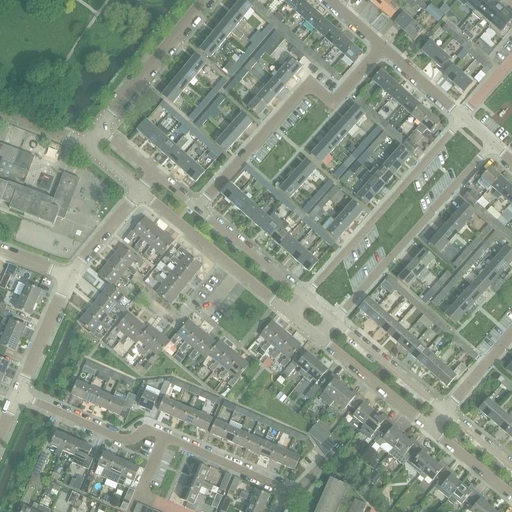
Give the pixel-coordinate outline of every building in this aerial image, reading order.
[(240,0),(233,10),(244,19),(252,8),(242,0),(240,0)] [(254,0),(251,4),(260,13),(264,8),(254,0)] [(278,10),(283,5),(279,0),(278,0),(273,5),(278,10)] [(289,0),(286,4),(296,13),(305,3),(301,0),(289,0)] [(380,11),(389,1),(388,0),(371,0),(370,2),(380,11)] [(423,12),(427,8),(418,0),(412,0),(408,5),(413,9),(416,6),(423,12)] [(457,0),(457,1),(464,7),(466,5),(474,12),(484,0),(457,0)] [(493,0),(484,0),(474,12),(472,14),(481,21),(483,20),(482,19),(496,3),(497,3),(493,0)] [(390,20),(399,10),(389,1),(380,11),(390,20)] [(305,3),(296,13),(305,21),(314,11),(305,3)] [(497,3),(496,3),(482,19),(483,20),(490,26),(504,10),(497,3)] [(432,4),(426,11),(430,15),(436,8),(432,4)] [(445,5),(439,10),(445,15),(450,9),(445,5)] [(264,8),(260,13),(270,21),(274,17),(264,8)] [(225,20),(236,29),(244,19),(233,10),(225,20)] [(511,19),(511,16),(504,10),(490,26),(488,28),(502,40),(511,31),(506,26),(511,19)] [(305,21),(315,30),(324,20),(314,11),(305,21)] [(395,24),(404,33),(413,23),(404,14),(395,24)] [(274,17),(270,21),(280,30),(284,26),(274,17)] [(244,36),(243,35),(236,29),(225,20),(216,30),(227,39),(232,34),(240,41),(243,36),(244,36)] [(324,20),(315,30),(325,39),(334,29),(324,20)] [(438,25),(442,29),(452,38),(455,34),(441,21),(438,25)] [(414,41),(421,34),(423,31),(413,23),(404,33),(414,41)] [(269,24),(262,33),(266,37),(274,28),(269,24)] [(284,26),(280,30),(290,39),(293,34),(284,26)] [(334,29),(325,39),(334,47),(343,37),(334,29)] [(208,40),(219,49),(227,39),(216,30),(208,40)] [(243,35),(244,36),(243,36),(253,44),(257,48),(266,37),(262,33),(261,34),(258,31),(252,38),(246,33),(243,35)] [(297,31),(293,34),(298,39),(302,35),(297,31)] [(266,43),(270,47),(280,35),(276,32),(266,43)] [(293,34),(290,39),(299,47),(303,43),(298,39),(293,34)] [(461,47),(465,43),(455,34),(452,38),(461,47)] [(343,37),(334,47),(344,56),(353,46),(343,37)] [(219,49),(208,40),(200,50),(211,59),(219,49)] [(421,52),(431,61),(440,51),(430,42),(421,52)] [(256,55),(260,58),(270,47),(266,43),(256,55)] [(303,43),(299,47),(309,56),(313,52),(303,43)] [(245,53),(249,57),(257,48),(253,44),(245,53)] [(475,61),(479,56),(467,45),(456,57),(461,61),(468,54),(475,61)] [(487,45),(482,50),(489,56),(494,51),(487,45)] [(344,56),(347,58),(354,65),(363,55),(353,46),(344,56)] [(300,61),(304,57),(294,47),(290,51),(300,61)] [(441,69),(450,59),(440,51),(431,61),(441,69)] [(313,52),(309,56),(319,65),(323,60),(313,52)] [(249,57),(245,53),(237,63),(241,67),(249,57)] [(187,66),(197,74),(206,64),(195,55),(187,66)] [(246,66),(251,70),(260,58),(256,55),(246,66)] [(479,56),(475,61),(483,68),(473,78),(478,83),(492,68),(479,56)] [(282,69),(293,78),(302,68),(291,59),(282,69)] [(323,60),(319,65),(328,73),(332,69),(323,60)] [(241,67),(237,63),(228,74),(232,77),(241,67)] [(189,84),(197,74),(187,66),(178,76),(189,84)] [(237,77),(245,84),(252,76),(248,73),(251,70),(246,66),(237,77)] [(444,76),(454,85),(462,75),(452,66),(444,76)] [(314,67),(310,71),(315,75),(319,71),(314,67)] [(274,78),(284,88),(293,78),(282,69),(274,78)] [(342,78),(335,71),(332,69),(328,73),(339,82),(342,78)] [(381,71),(372,81),(382,90),(391,80),(381,71)] [(462,75),(454,85),(464,93),(472,84),(462,75)] [(181,94),(189,84),(178,76),(170,86),(181,94)] [(245,84),(237,77),(227,89),(231,92),(239,83),(243,86),(245,84)] [(265,88),(276,97),(284,88),(274,78),(265,88)] [(215,89),(219,92),(227,82),(223,79),(215,89)] [(401,88),(391,80),(382,90),(392,98),(401,88)] [(181,94),(170,86),(162,96),(169,102),(172,105),(181,94)] [(257,98),(267,107),(276,97),(265,88),(260,94),(258,91),(254,95),(257,98)] [(410,97),(401,88),(392,98),(402,107),(410,97)] [(206,98),(210,102),(219,92),(215,89),(206,98)] [(354,101),(362,108),(364,110),(368,106),(366,103),(369,99),(362,93),(354,101)] [(212,106),(216,109),(225,99),(221,95),(212,106)] [(420,106),(410,97),(402,107),(411,116),(420,106)] [(198,108),(202,112),(210,102),(206,98),(198,108)] [(267,107),(257,98),(248,108),(258,117),(267,107)] [(308,99),(303,105),(302,105),(294,114),(307,126),(323,108),(317,103),(315,105),(308,99)] [(159,105),(167,112),(169,114),(173,110),(163,101),(159,105)] [(371,103),(368,106),(364,110),(374,119),(377,114),(375,112),(377,109),(371,103)] [(222,115),(216,109),(212,106),(204,115),(208,119),(210,116),(216,122),(222,115)] [(355,106),(346,116),(356,125),(365,115),(355,106)] [(430,114),(420,106),(411,116),(421,124),(430,114)] [(202,112),(198,108),(189,118),(193,122),(202,112)] [(179,123),(183,119),(173,110),(169,114),(179,123)] [(233,124),(243,133),(252,123),(242,114),(233,124)] [(377,114),(374,119),(383,128),(387,123),(377,114)] [(430,114),(421,124),(416,130),(422,135),(427,129),(431,133),(439,124),(440,123),(430,114)] [(208,119),(204,115),(195,125),(199,129),(208,119)] [(337,125),(348,135),(356,125),(346,116),(337,125)] [(189,132),(193,127),(183,119),(179,123),(189,132)] [(137,131),(147,140),(156,129),(146,120),(137,131)] [(387,123),(383,128),(393,136),(397,132),(387,123)] [(235,143),(243,133),(233,124),(224,134),(235,143)] [(439,124),(431,133),(433,135),(438,129),(441,132),(444,129),(439,124)] [(339,144),(348,135),(337,125),(329,135),(339,144)] [(369,136),(373,140),(382,130),(378,126),(369,136)] [(198,140),(202,136),(193,127),(189,132),(198,140)] [(156,148),(166,138),(156,129),(147,140),(156,148)] [(375,143),(379,146),(388,136),(384,132),(375,143)] [(397,132),(393,136),(402,145),(406,140),(397,132)] [(215,144),(218,146),(226,153),(235,143),(224,134),(215,144)] [(329,135),(320,145),(330,154),(339,144),(329,135)] [(208,149),(212,144),(202,136),(198,140),(208,149)] [(360,146),(364,150),(373,140),(369,136),(360,146)] [(156,148),(166,157),(175,146),(166,138),(156,148)] [(183,138),(175,146),(166,157),(176,166),(185,155),(180,151),(188,142),(183,138)] [(405,147),(413,154),(418,147),(408,138),(406,140),(402,145),(405,147)] [(379,146),(375,143),(366,152),(371,156),(373,153),(377,157),(383,150),(379,146)] [(0,205),(1,202),(11,205),(9,209),(24,215),(54,226),(57,217),(64,220),(67,212),(69,213),(71,209),(69,208),(66,207),(77,179),(79,180),(80,180),(63,174),(53,200),(23,188),(29,172),(35,157),(20,152),(0,144),(0,205)] [(208,149),(211,151),(207,155),(213,161),(217,157),(218,158),(222,154),(212,144),(208,149)] [(311,155),(321,164),(330,154),(320,145),(311,155)] [(351,156),(356,160),(364,150),(360,146),(351,156)] [(400,147),(392,157),(402,166),(411,156),(400,147)] [(371,156),(366,152),(358,162),(362,165),(371,156)] [(185,155),(176,166),(185,174),(195,164),(185,155)] [(343,165),(347,169),(356,160),(351,156),(343,165)] [(392,157),(383,167),(393,176),(402,166),(392,157)] [(297,170),(308,180),(317,170),(306,160),(297,170)] [(358,162),(349,171),(353,175),(362,165),(358,162)] [(195,183),(205,173),(195,164),(185,174),(195,183)] [(243,169),(251,176),(253,178),(257,174),(247,165),(243,169)] [(334,175),(338,179),(347,169),(343,165),(334,175)] [(370,173),(374,177),(385,186),(393,176),(383,167),(379,172),(374,168),(370,173)] [(488,191),(491,187),(500,177),(490,168),(481,178),(487,183),(483,186),(488,191)] [(299,189),(308,180),(297,170),(288,180),(299,189)] [(344,185),(353,175),(349,171),(340,181),(344,185)] [(263,187),(267,183),(257,174),(253,178),(263,187)] [(374,177),(366,186),(376,196),(385,186),(374,177)] [(491,187),(496,191),(492,195),(498,200),(501,196),(510,186),(500,177),(491,187)] [(290,199),(299,189),(288,180),(279,190),(290,199)] [(333,185),(329,181),(320,191),(324,195),(333,185)] [(273,196),(276,191),(267,183),(263,187),(273,196)] [(221,194),(231,203),(240,193),(230,184),(221,194)] [(367,206),(376,196),(366,186),(357,196),(367,206)] [(511,187),(510,186),(501,196),(511,204),(511,203),(511,187)] [(339,191),(339,190),(335,187),(326,196),(330,200),(331,200),(336,204),(344,195),(339,191)] [(306,195),(312,200),(311,200),(316,204),(324,195),(320,191),(317,193),(312,188),(306,195)] [(282,204),(286,200),(276,191),(273,196),(282,204)] [(463,198),(473,207),(477,203),(480,200),(470,191),(463,198)] [(231,203),(240,212),(250,201),(240,193),(231,203)] [(330,200),(326,196),(317,206),(322,210),(330,200)] [(292,213),(296,209),(286,200),(282,204),(292,213)] [(302,210),(307,214),(316,204),(311,200),(302,210)] [(250,201),(240,212),(250,221),(260,210),(250,201)] [(363,211),(356,205),(353,202),(344,212),(354,221),(363,211)] [(477,203),(473,207),(483,216),(487,212),(477,203)] [(456,214),(466,224),(475,214),(464,204),(456,214)] [(313,219),(316,216),(320,219),(325,213),(322,210),(317,206),(309,216),(313,219)] [(491,207),(487,212),(483,216),(493,225),(497,220),(500,216),(491,207)] [(302,221),(305,217),(296,209),(292,213),(302,221)] [(250,221),(260,229),(269,219),(260,210),(250,221)] [(346,231),(354,221),(344,212),(339,217),(333,211),(329,216),(335,222),(346,231)] [(447,224),(457,233),(466,224),(456,214),(447,224)] [(311,230),(315,226),(305,217),(302,221),(311,230)] [(134,235),(141,240),(142,241),(155,226),(145,218),(135,229),(134,228),(126,239),(130,242),(133,238),(132,237),(134,235)] [(269,219),(260,229),(269,238),(279,227),(269,219)] [(497,220),(493,225),(502,233),(506,229),(497,220)] [(279,247),(289,236),(284,232),(289,225),(285,221),(279,227),(269,238),(279,247)] [(337,241),(346,231),(335,222),(326,232),(337,241)] [(447,224),(438,233),(449,243),(457,233),(447,224)] [(479,235),(484,239),(492,229),(488,225),(479,235)] [(144,242),(150,247),(152,249),(164,233),(155,226),(142,241),(141,240),(135,246),(139,250),(143,246),(142,245),(144,242)] [(321,239),(325,234),(315,226),(311,230),(321,239)] [(511,233),(506,229),(502,233),(511,241),(511,233)] [(486,242),(490,246),(495,241),(500,245),(504,240),(495,232),(486,242)] [(161,257),(174,241),(164,233),(152,249),(150,247),(144,254),(149,258),(152,254),(151,253),(153,250),(161,257)] [(429,243),(437,250),(440,253),(449,243),(438,233),(429,243)] [(331,248),(335,243),(325,234),(321,239),(331,248)] [(471,245),(475,249),(484,239),(479,235),(471,245)] [(289,236),(279,247),(289,255),(298,245),(289,236)] [(477,252),(481,256),(490,246),(486,242),(477,252)] [(510,264),(511,261),(511,246),(509,244),(500,254),(510,264)] [(299,264),(308,253),(298,245),(289,255),(299,264)] [(462,255),(466,259),(475,249),(471,245),(462,255)] [(136,258),(130,252),(122,246),(114,256),(129,268),(130,266),(135,260),(138,263),(137,264),(141,267),(145,263),(137,256),(136,258)] [(179,264),(194,276),(202,266),(190,257),(191,256),(181,247),(177,251),(182,255),(182,254),(185,257),(180,263),(179,264)] [(415,260),(426,269),(435,260),(424,250),(415,260)] [(468,262),(472,266),(481,256),(477,252),(468,262)] [(309,273),(318,262),(308,253),(299,264),(309,273)] [(500,254),(491,265),(501,274),(510,264),(500,254)] [(466,259),(462,255),(453,265),(458,269),(466,259)] [(114,256),(106,265),(121,277),(122,276),(127,270),(130,272),(129,273),(134,277),(137,272),(130,266),(129,268),(114,256)] [(186,286),(194,276),(179,264),(180,263),(173,257),(172,258),(170,261),(174,264),(174,263),(178,266),(173,272),(171,274),(186,286)] [(406,269),(417,279),(426,269),(415,260),(406,269)] [(459,272),(463,276),(472,266),(468,262),(459,272)] [(164,283),(179,295),(186,286),(171,274),(173,272),(161,263),(158,267),(166,274),(167,273),(170,275),(165,281),(164,283)] [(9,265),(0,285),(0,287),(5,290),(11,277),(14,278),(18,268),(9,265)] [(98,275),(110,284),(113,287),(113,286),(119,279),(123,282),(122,283),(126,286),(130,282),(122,276),(121,277),(106,265),(98,275)] [(482,275),(492,284),(501,274),(491,265),(482,275)] [(397,279),(405,286),(408,289),(417,279),(406,269),(397,279)] [(439,281),(443,285),(452,275),(448,271),(439,281)] [(450,282),(454,286),(463,276),(459,272),(450,282)] [(164,283),(165,281),(158,275),(154,280),(158,283),(159,282),(162,285),(156,293),(171,305),(179,295),(164,283)] [(482,275),(473,285),(483,294),(492,284),(482,275)] [(385,280),(392,287),(395,289),(398,285),(388,276),(385,280)] [(443,285),(439,281),(430,291),(434,294),(443,285)] [(441,293),(445,297),(454,286),(450,282),(441,293)] [(123,313),(127,309),(122,305),(122,306),(118,304),(125,296),(113,286),(113,287),(110,284),(101,295),(116,307),(123,313)] [(22,294),(21,297),(35,304),(41,292),(26,285),(26,286),(24,291),(22,294)] [(404,298),(408,293),(398,285),(395,289),(404,298)] [(473,285),(463,295),(474,304),(483,294),(473,285)] [(434,294),(430,291),(421,301),(425,304),(434,294)] [(414,306),(418,302),(408,293),(404,298),(414,306)] [(445,297),(441,293),(431,303),(436,307),(445,297)] [(115,322),(119,318),(115,315),(114,316),(111,313),(116,307),(101,295),(94,304),(108,316),(115,322)] [(454,305),(465,314),(474,304),(463,295),(454,305)] [(21,297),(16,310),(30,316),(35,304),(21,297)] [(378,308),(376,305),(368,299),(359,309),(369,318),(378,308)] [(424,315),(428,311),(418,302),(414,306),(424,315)] [(108,331),(111,327),(107,324),(106,325),(103,322),(108,316),(94,304),(86,313),(101,325),(108,331)] [(465,314),(454,305),(445,315),(455,325),(465,314)] [(369,318),(379,327),(388,316),(378,308),(369,318)] [(14,316),(4,311),(0,309),(0,316),(4,319),(2,324),(8,327),(5,333),(20,340),(25,327),(11,321),(14,316)] [(433,324),(437,319),(428,311),(424,315),(433,324)] [(96,331),(101,325),(86,313),(79,322),(87,329),(90,332),(100,341),(104,336),(99,333),(99,334),(96,331)] [(126,336),(138,322),(129,314),(117,328),(115,327),(109,335),(113,338),(117,333),(116,333),(118,330),(125,335),(126,336)] [(388,316),(379,327),(388,335),(398,325),(388,316)] [(438,336),(442,332),(443,332),(447,328),(443,324),(437,319),(433,324),(437,327),(433,332),(438,336)] [(179,337),(185,343),(186,344),(198,329),(189,321),(177,335),(176,334),(170,342),(174,346),(177,341),(176,340),(179,337)] [(138,342),(148,329),(138,322),(126,336),(125,335),(119,342),(123,346),(126,341),(128,337),(136,344),(138,342)] [(258,354),(261,356),(282,330),(272,322),(260,336),(268,343),(266,346),(265,345),(258,354)] [(398,325),(388,335),(398,344),(407,333),(398,325)] [(149,350),(161,335),(150,326),(148,329),(138,342),(146,348),(143,351),(142,350),(139,354),(143,357),(149,350)] [(453,341),(457,336),(447,328),(443,332),(453,341)] [(188,345),(194,350),(196,351),(208,336),(198,329),(186,344),(185,343),(179,350),(183,353),(187,348),(186,348),(188,345)] [(271,357),(273,359),(291,337),(282,330),(261,356),(262,357),(272,346),(278,350),(275,354),(274,353),(271,357)] [(0,345),(14,352),(20,340),(5,333),(2,340),(0,338),(0,345)] [(398,344),(408,353),(417,342),(407,333),(398,344)] [(158,356),(163,350),(168,344),(170,342),(161,335),(149,350),(155,355),(153,358),(152,357),(148,362),(153,365),(159,357),(158,356)] [(198,352),(206,358),(206,359),(208,356),(217,344),(208,336),(196,351),(194,350),(189,357),(193,361),(196,356),(195,356),(198,352)] [(462,350),(466,345),(457,336),(453,341),(462,350)] [(285,369),(284,368),(290,360),(289,359),(301,345),(291,337),(273,359),(275,360),(281,354),(287,359),(285,361),(284,361),(281,365),(278,368),(277,367),(273,372),(278,377),(285,369)] [(220,341),(217,344),(208,356),(215,362),(213,365),(212,364),(209,368),(213,372),(219,365),(218,364),(230,350),(220,341)] [(168,344),(163,350),(167,353),(172,347),(174,346),(170,342),(168,344)] [(417,342),(408,353),(417,361),(427,351),(417,342)] [(474,360),(478,356),(466,345),(462,350),(474,360)] [(218,364),(219,365),(225,370),(223,373),(222,372),(219,376),(223,380),(229,372),(228,372),(240,357),(230,350),(218,364)] [(417,361),(427,370),(436,359),(427,351),(417,361)] [(178,353),(173,358),(177,361),(179,363),(180,364),(184,358),(178,353)] [(298,373),(304,377),(317,362),(307,354),(297,366),(301,369),(298,373)] [(249,365),(240,357),(228,372),(229,372),(235,378),(232,381),(231,380),(228,384),(232,387),(240,377),(239,376),(249,365)] [(9,363),(0,359),(0,373),(4,376),(9,363)] [(269,359),(264,365),(268,369),(273,363),(269,359)] [(427,370),(437,379),(446,368),(436,359),(427,370)] [(84,366),(93,370),(96,371),(99,366),(87,361),(84,366)] [(318,382),(321,378),(327,370),(317,362),(304,377),(310,382),(313,378),(318,382)] [(285,380),(295,368),(290,364),(280,376),(285,380)] [(458,379),(467,369),(461,364),(452,374),(446,368),(437,379),(447,387),(456,377),(458,379)] [(99,366),(96,371),(108,376),(110,371),(99,366)] [(110,371),(108,376),(120,382),(122,376),(110,371)] [(334,401),(344,389),(338,383),(341,380),(332,373),(323,385),(327,389),(324,393),(334,401)] [(122,376),(120,382),(132,387),(134,382),(122,376)] [(182,390),(184,384),(172,379),(170,383),(170,384),(182,390)] [(501,384),(509,391),(511,393),(511,392),(511,385),(505,380),(501,384)] [(170,384),(170,383),(165,381),(158,396),(164,398),(170,384)] [(77,382),(71,395),(84,401),(89,388),(77,382)] [(184,384),(182,390),(194,395),(196,389),(184,384)] [(310,400),(320,388),(315,384),(305,396),(310,400)] [(95,406),(101,393),(89,388),(84,401),(95,406)] [(196,389),(194,395),(206,400),(208,394),(196,389)] [(348,406),(352,409),(362,398),(353,391),(351,394),(344,389),(334,401),(344,409),(348,406)] [(152,412),(158,398),(145,392),(140,390),(134,403),(140,405),(139,407),(152,412)] [(289,403),(293,396),(282,390),(278,397),(289,403)] [(116,392),(113,398),(107,411),(120,417),(122,412),(126,413),(127,409),(131,410),(137,397),(129,394),(127,397),(116,392)] [(95,406),(107,411),(113,398),(101,393),(95,406)] [(208,394),(206,400),(218,405),(220,400),(208,394)] [(353,416),(363,425),(374,413),(367,407),(370,404),(362,398),(352,409),(356,413),(353,416)] [(164,399),(163,402),(159,412),(171,417),(176,404),(164,399)] [(479,410),(489,419),(498,408),(488,400),(479,410)] [(234,412),(236,407),(224,401),(222,407),(234,412)] [(176,404),(171,417),(183,422),(188,409),(176,404)] [(236,407),(234,412),(246,417),(248,412),(236,407)] [(489,419),(499,428),(508,417),(498,408),(489,419)] [(183,422),(195,427),(200,415),(188,409),(183,422)] [(248,412),(246,417),(258,422),(260,417),(248,412)] [(369,439),(374,433),(377,429),(381,433),(391,421),(382,415),(380,418),(374,413),(363,425),(364,426),(360,431),(369,439)] [(195,427),(207,433),(212,420),(200,415),(195,427)] [(260,417),(258,422),(270,428),(272,422),(260,417)] [(511,420),(508,417),(499,428),(508,436),(511,432),(511,420)] [(210,434),(222,440),(228,427),(216,421),(210,434)] [(382,445),(387,444),(393,449),(403,436),(397,431),(399,428),(391,421),(381,433),(374,442),(380,447),(382,445)] [(272,422),(270,428),(282,433),(284,427),(272,422)] [(313,427),(308,433),(308,434),(311,436),(319,448),(327,438),(330,435),(316,423),(313,427)] [(222,440),(234,445),(240,432),(228,427),(222,440)] [(284,427),(282,433),(294,438),(296,433),(284,427)] [(51,446),(57,449),(54,454),(60,457),(62,451),(68,437),(57,432),(51,446)] [(240,432),(234,445),(246,450),(252,437),(240,432)] [(294,438),(306,443),(308,438),(296,433),(294,438)] [(403,436),(393,449),(389,454),(403,466),(405,463),(420,445),(412,439),(409,442),(403,436)] [(68,437),(62,451),(74,456),(80,443),(68,437)] [(252,437),(246,450),(258,455),(264,442),(252,437)] [(258,455),(270,460),(276,447),(264,442),(258,455)] [(80,443),(74,456),(71,462),(88,470),(93,459),(88,457),(92,448),(80,443)] [(405,463),(420,475),(432,460),(426,455),(428,452),(420,445),(405,463)] [(282,466),(287,453),(276,447),(270,460),(282,466)] [(98,467),(104,470),(101,477),(106,479),(116,458),(104,453),(98,467)] [(294,471),(300,458),(287,453),(282,466),(294,471)] [(42,454),(33,473),(39,475),(47,456),(42,454)] [(106,479),(117,484),(118,484),(127,463),(116,458),(106,479)] [(424,480),(427,477),(432,481),(435,477),(440,481),(449,469),(441,462),(438,466),(432,460),(420,475),(419,476),(424,480)] [(123,486),(126,479),(133,482),(139,469),(127,463),(118,484),(123,486)] [(190,476),(204,482),(209,470),(195,464),(190,476)] [(449,500),(461,484),(455,479),(458,476),(449,469),(440,481),(434,488),(449,500)] [(375,472),(369,479),(375,484),(381,477),(375,472)] [(28,484),(34,487),(39,489),(44,478),(38,476),(39,475),(33,473),(28,484)] [(225,492),(227,485),(231,476),(226,474),(219,489),(225,492)] [(190,476),(185,488),(198,494),(201,487),(211,492),(213,486),(204,482),(190,476)] [(72,479),(69,487),(71,488),(73,488),(78,490),(79,491),(84,479),(77,477),(76,481),(72,479)] [(234,495),(236,489),(240,480),(235,478),(228,493),(234,495)] [(330,478),(323,493),(314,511),(333,511),(345,485),(330,478)] [(87,494),(92,483),(86,480),(81,492),(87,494)] [(58,492),(60,487),(54,484),(51,489),(58,492)] [(465,501),(469,504),(478,493),(470,486),(468,489),(461,484),(449,500),(447,501),(453,506),(457,502),(461,505),(465,501)] [(180,499),(188,503),(185,509),(191,511),(194,511),(196,507),(194,505),(198,494),(185,488),(180,499)] [(120,509),(126,511),(135,491),(129,489),(120,509)] [(239,498),(250,503),(264,508),(269,497),(255,491),(253,497),(242,492),(239,498)] [(67,503),(73,506),(78,494),(72,492),(67,503)] [(487,500),(478,493),(469,504),(473,508),(470,511),(487,511),(491,508),(484,503),(487,500)] [(77,511),(80,503),(83,497),(78,494),(73,506),(72,508),(77,511)] [(217,494),(214,501),(220,503),(223,497),(217,494)] [(109,504),(111,499),(105,496),(103,501),(109,504)] [(226,498),(223,505),(228,507),(231,500),(226,498)] [(352,506),(363,511),(366,505),(355,500),(352,506)] [(89,501),(85,510),(89,511),(91,511),(95,504),(89,501)] [(217,509),(220,503),(214,501),(212,507),(217,509)] [(133,511),(139,511),(143,506),(137,503),(133,511)] [(262,511),(264,508),(250,503),(248,509),(239,505),(237,511),(239,511),(262,511)]
